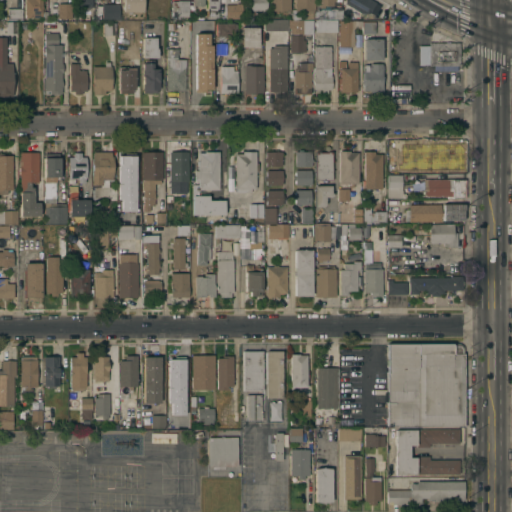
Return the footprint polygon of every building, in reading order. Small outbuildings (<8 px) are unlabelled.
[(24,0),(42,0),(42,17),(25,16),(25,14),(24,14),(24,0)] [(120,0),(121,12),(141,12),(141,0),(120,0)] [(188,0),(188,15),(179,15),(179,17),(176,17),(176,15),(170,15),(170,10),(171,10),(171,0),(188,0)] [(217,0),(217,17),(207,16),(207,0),(217,0)] [(242,1),(242,0),(266,0),(266,10),(250,10),(250,7),(248,7),(248,16),(243,16),(243,7),(244,7),(244,1),(242,1)] [(290,0),(290,10),(270,10),(270,0),(290,0)] [(314,0),(315,9),(304,10),(304,11),(299,11),(299,10),(296,10),(295,0),(314,0)] [(372,0),(380,5),(374,15),(369,12),(360,12),(345,2),(345,0),(372,0)] [(57,2),(71,2),(71,19),(57,19),(57,2)] [(101,4),(118,4),(118,19),(102,20),(101,4)] [(224,18),(224,6),(225,6),(225,4),(241,4),(242,18),(224,18)] [(6,19),(7,7),(22,8),(21,19),(6,19)] [(341,18),(317,18),(317,10),(320,10),(320,9),(327,9),(331,9),(331,8),(341,8),(341,18)] [(336,31),(324,31),(324,19),(337,19),(336,31)] [(203,21),(202,23),(208,23),(208,32),(202,31),(202,32),(190,32),(190,20),(203,21)] [(264,30),(264,20),(288,20),(288,30),(264,30)] [(312,20),(312,33),(291,33),(290,33),(290,28),(289,28),(288,20),(312,20)] [(339,46),(339,40),(337,40),(337,35),(339,35),(339,30),(337,30),(337,25),(339,25),(339,20),(361,20),(361,26),(354,26),(353,46),(339,46)] [(375,20),(375,33),(362,33),(362,20),(375,20)] [(6,33),(5,22),(17,21),(18,32),(6,33)] [(115,34),(103,34),(102,22),(115,22),(115,34)] [(233,23),(236,23),(237,29),(235,29),(235,35),(229,35),(229,37),(225,37),(225,35),(220,35),(220,28),(217,28),(217,22),(233,22),(233,23)] [(258,47),(242,47),(242,27),(258,27),(258,47)] [(43,32),(57,32),(57,44),(61,44),(61,63),(62,63),(62,72),(61,72),(61,79),(62,81),(62,85),(61,86),(61,93),(50,93),(50,90),(43,90),(43,32)] [(291,52),(291,51),(289,51),(290,34),(302,34),(302,39),(305,39),(305,51),(299,51),(299,53),(291,52)] [(0,36),(6,36),(6,62),(11,62),(12,92),(0,92),(0,36)] [(142,57),(142,36),(155,37),(155,47),(157,47),(157,57),(142,57)] [(363,38),(381,38),(381,47),(384,47),(384,51),(381,51),(381,59),(364,59),(363,38)] [(215,54),(215,42),(226,42),(225,54),(215,54)] [(459,42),(459,65),(457,65),(457,70),(433,70),(433,65),(428,65),(428,42),(459,42)] [(268,48),(271,48),(271,45),(287,45),(287,91),(268,91),(268,48)] [(314,89),(313,45),(331,45),(331,89),(326,89),(326,93),(317,93),(317,89),(314,89)] [(175,49),(175,47),(185,47),(185,89),(166,89),(166,49),(175,49)] [(142,89),(142,62),(146,62),(146,59),(153,59),(153,61),(154,61),(154,68),(158,68),(158,80),(159,80),(159,89),(157,89),(157,92),(144,92),(144,89),(142,89)] [(94,65),(104,65),(104,61),(110,61),(110,65),(111,65),(111,90),(104,90),(104,94),(94,94),(93,94),(93,90),(92,90),(92,65),(94,65)] [(357,92),(340,92),(340,67),(347,67),(347,61),(357,61),(357,92)] [(212,92),(198,92),(198,88),(194,88),(195,68),(197,68),(197,62),(210,62),(210,67),(212,67),(212,92)] [(310,93),(294,93),(294,70),(295,70),(295,67),(298,67),(298,62),(312,62),(312,68),(310,68),(310,93)] [(70,63),(78,63),(78,69),(86,69),(86,90),(81,90),(81,93),(74,93),(74,90),(70,90),(70,63)] [(363,90),(362,68),(364,68),(364,64),(368,64),(368,67),(369,67),(369,63),(382,63),(382,64),(383,64),(383,90),(363,90)] [(263,93),(244,93),(244,64),(250,64),(250,65),(263,65),(263,93)] [(134,88),(132,88),(132,92),(120,92),(120,88),(119,89),(119,66),(125,66),(125,69),(133,68),(134,88)] [(219,66),(239,66),(239,70),(237,70),(237,92),(219,92),(219,66)] [(387,140),(402,140),(402,158),(398,158),(398,160),(388,160),(388,158),(387,158),(387,140)] [(465,141),(465,172),(439,173),(439,154),(434,154),(434,146),(437,146),(437,141),(465,141)] [(117,150),(137,150),(137,179),(135,179),(135,194),(126,194),(125,207),(117,207),(117,150)] [(218,189),(199,189),(199,191),(192,191),(192,178),(194,178),(194,169),(197,169),(198,152),(204,152),(204,150),(219,150),(218,189)] [(311,151),(311,158),(312,158),(312,161),(311,161),(311,165),(295,165),(295,150),(311,151)] [(339,150),(349,150),(349,151),(358,151),(357,182),(353,182),(353,186),(348,186),(348,183),(338,183),(339,150)] [(381,188),(369,189),(369,190),(364,190),(364,189),(363,150),(374,150),(374,153),(381,153),(381,188)] [(39,151),(39,182),(32,182),(32,203),(38,203),(38,216),(19,216),(19,175),(18,175),(18,164),(19,164),(19,151),(39,151)] [(68,156),(73,156),(73,151),(81,151),(81,156),(85,156),(84,182),(78,182),(78,178),(74,178),(74,182),(68,182),(68,156)] [(92,155),(93,155),(93,151),(111,151),(111,155),(112,155),(112,179),(108,179),(108,186),(110,186),(110,196),(100,197),(100,207),(93,207),(93,186),(100,186),(100,184),(92,184),(92,155)] [(141,151),(162,151),(162,179),(160,179),(160,183),(154,183),(154,205),(149,205),(149,210),(143,210),(143,200),(141,200),(141,191),(143,191),(143,189),(142,189),(141,151)] [(169,151),(188,151),(187,180),(169,180),(169,151)] [(235,153),(242,153),(242,151),(255,151),(255,162),(259,162),(259,171),(255,171),(255,188),(250,188),(250,191),(236,191),(236,188),(235,188),(235,153)] [(281,151),(281,166),(266,166),(266,161),(264,161),(264,158),(265,158),(265,151),(281,151)] [(315,151),(332,151),(331,180),(315,180),(315,151)] [(0,152),(1,152),(1,154),(12,154),(12,189),(7,189),(7,193),(0,193),(0,152)] [(44,157),(59,157),(59,176),(55,176),(55,202),(44,202),(44,157)] [(282,169),(282,171),(282,174),(282,175),(283,175),(283,178),(281,178),(281,179),(282,179),(282,182),(281,182),(281,184),(266,184),(266,169),(282,169)] [(295,184),(295,182),(294,182),(294,179),(292,179),(292,175),(295,175),(295,174),(294,174),(294,171),(295,171),(295,169),(310,169),(310,173),(312,173),(312,176),(310,176),(310,184),(295,184)] [(386,174),(401,174),(401,189),(386,189),(386,174)] [(447,197),(447,195),(437,195),(437,196),(426,196),(426,195),(423,195),(423,178),(451,178),(451,179),(465,179),(465,197),(463,197),(447,197)] [(314,206),(314,184),(330,185),(330,192),(332,192),(332,196),(325,196),(325,203),(322,206),(314,206)] [(337,188),(349,188),(349,193),(352,193),(352,200),(338,200),(337,188)] [(281,189),(282,191),(283,191),(283,194),(282,194),(282,204),(266,204),(266,189),(281,189)] [(295,204),(295,201),(293,201),(293,199),(295,198),(292,198),(292,194),(295,194),(295,193),(293,193),(293,191),(295,191),(295,189),(310,189),(310,204),(295,204)] [(192,214),(192,194),(208,195),(208,199),(224,199),(224,214),(192,214)] [(70,215),(69,199),(89,198),(89,215),(70,215)] [(44,223),(44,206),(48,206),(48,203),(65,203),(65,205),(66,205),(66,223),(44,223)] [(248,217),(248,204),(261,203),(262,207),(263,207),(263,217),(248,217)] [(463,219),(443,220),(442,204),(463,203),(463,219)] [(408,221),(408,220),(404,220),(404,208),(408,208),(408,204),(440,204),(440,209),(442,209),(442,217),(440,217),(440,221),(408,221)] [(301,206),(312,206),(312,223),(301,223),(301,206)] [(275,223),(263,223),(263,217),(263,207),(276,207),(276,224),(275,224),(275,223)] [(17,223),(4,224),(3,210),(17,209),(17,223)] [(353,222),(353,209),(361,209),(361,222),(353,222)] [(374,210),(385,210),(385,222),(374,222),(374,210)] [(155,212),(164,212),(164,222),(155,223),(155,212)] [(109,225),(109,224),(107,224),(107,215),(115,215),(115,225),(109,225)] [(313,222),(328,222),(328,225),(329,225),(329,241),(313,241),(313,222)] [(428,223),(452,223),(452,232),(456,232),(456,246),(446,246),(446,242),(431,242),(428,240),(428,223)] [(176,225),(189,224),(189,234),(178,234),(178,233),(177,233),(176,225)] [(215,225),(238,224),(239,236),(219,236),(219,246),(214,246),(215,225)] [(276,224),(276,225),(286,225),(286,237),(276,237),(276,238),(266,238),(266,225),(275,225),(275,224),(276,224)] [(0,225),(8,225),(8,236),(0,236),(0,225)] [(117,225),(140,225),(140,238),(133,238),(133,236),(132,236),(132,237),(117,237),(117,225)] [(347,227),(360,226),(360,238),(348,239),(347,227)] [(107,228),(107,247),(94,247),(94,237),(91,237),(91,230),(93,230),(93,228),(107,228)] [(238,229),(237,257),(259,258),(260,229),(238,229)] [(197,247),(198,232),(210,232),(209,259),(206,259),(206,264),(196,264),(197,247)] [(387,246),(387,234),(400,234),(400,246),(387,246)] [(183,255),(186,255),(186,260),(184,260),(184,262),(186,262),(186,266),(184,266),(184,268),(171,268),(171,260),(172,260),(172,248),(171,248),(171,240),(172,240),(172,237),(183,237),(183,239),(186,239),(186,243),(183,243),(183,253),(183,255)] [(146,254),(141,254),(141,249),(143,249),(143,244),(146,244),(146,242),(157,242),(158,248),(159,248),(159,252),(157,252),(158,263),(159,263),(159,267),(158,267),(158,273),(147,273),(147,271),(144,271),(144,267),(146,267),(146,254)] [(13,265),(6,265),(6,267),(2,267),(2,265),(0,265),(0,251),(1,251),(1,248),(6,248),(6,247),(11,247),(11,251),(13,251),(13,265)] [(328,247),(328,252),(330,252),(330,254),(328,254),(328,259),(316,259),(316,247),(328,247)] [(294,295),(294,249),(311,249),(311,295),(294,295)] [(216,259),(217,259),(217,250),(232,250),(231,259),(233,259),(233,292),(230,292),(230,296),(219,296),(219,292),(216,292),(216,288),(217,288),(217,283),(216,283),(216,259)] [(118,263),(119,263),(119,253),(136,253),(136,263),(137,263),(137,296),(118,296),(118,263)] [(57,256),(57,269),(61,269),(61,292),(56,292),(56,295),(50,295),(50,292),(45,292),(45,256),(57,256)] [(339,269),(343,269),(343,262),(352,263),(352,260),(360,260),(360,267),(358,267),(358,269),(356,269),(356,290),(347,290),(347,294),(339,294),(339,269)] [(41,296),(24,296),(24,262),(40,262),(41,296)] [(244,264),(252,264),(252,271),(261,271),(261,295),(250,295),(250,291),(245,291),(244,264)] [(88,295),(69,296),(69,268),(72,268),(72,266),(79,266),(79,268),(88,268),(88,295)] [(264,266),(286,266),(286,292),(278,292),(278,296),(264,296),(264,266)] [(314,268),(334,268),(335,296),(314,296),(314,268)] [(363,295),(363,268),(381,268),(382,295),(363,295)] [(112,295),(94,296),(93,272),(101,272),(101,269),(111,269),(112,295)] [(170,283),(169,277),(170,277),(170,272),(188,272),(188,296),(171,296),(170,283)] [(195,275),(201,275),(201,276),(204,276),(204,273),(213,273),(213,284),(214,284),(214,296),(208,296),(208,294),(205,294),(205,296),(195,296),(195,275)] [(462,275),(462,280),(463,280),(463,284),(462,284),(462,289),(459,289),(459,290),(456,290),(456,289),(443,289),(443,293),(438,293),(438,295),(430,295),(430,293),(426,293),(426,289),(418,289),(418,293),(417,293),(417,294),(409,294),(409,293),(408,293),(408,276),(450,276),(450,275),(462,275)] [(148,292),(148,297),(144,297),(144,292),(143,292),(143,286),(141,286),(141,281),(142,281),(142,277),(157,277),(157,280),(160,280),(160,292),(148,292)] [(13,297),(7,297),(7,299),(2,299),(2,297),(0,297),(0,278),(6,278),(6,282),(13,283),(13,297)] [(387,293),(387,279),(392,279),(392,281),(407,281),(407,293),(387,293)] [(387,365),(384,365),(384,359),(387,359),(387,344),(452,344),(452,345),(460,345),(460,344),(461,344),(463,346),(463,348),(463,426),(387,426),(387,425),(374,425),(374,417),(387,417),(387,365)] [(243,350),(262,350),(262,389),(243,389),(243,350)] [(266,397),(266,350),(282,350),(282,397),(266,397)] [(85,386),(83,386),(83,389),(70,389),(70,386),(69,386),(69,356),(75,356),(75,352),(81,352),(81,356),(85,356),(85,386)] [(290,353),(299,353),(299,354),(306,354),(306,386),(290,386),(290,353)] [(166,359),(169,359),(169,354),(182,354),(182,360),(185,360),(185,386),(177,386),(177,390),(175,390),(175,395),(167,395),(167,386),(166,386),(166,359)] [(191,354),(214,354),(214,389),(191,389),(191,354)] [(36,385),(31,385),(31,392),(21,392),(21,389),(20,389),(20,386),(19,359),(21,359),(21,356),(35,355),(35,359),(36,359),(36,385)] [(107,380),(90,380),(91,355),(107,356),(107,380)] [(118,360),(124,360),(124,355),(136,355),(136,386),(118,386),(118,360)] [(143,359),(144,359),(144,355),(155,355),(155,359),(160,359),(161,381),(154,381),(154,385),(143,385),(143,359)] [(216,357),(224,357),(224,355),(232,355),(232,385),(227,385),(227,389),(217,389),(216,357)] [(58,385),(54,385),(54,387),(47,387),(47,385),(43,385),(43,356),(58,356),(58,385)] [(13,404),(0,404),(0,371),(1,371),(1,360),(15,360),(15,375),(13,375),(13,404)] [(316,366),(336,367),(337,367),(337,407),(336,407),(316,407),(316,366)] [(108,414),(107,414),(107,418),(101,418),(101,414),(94,414),(94,397),(97,397),(97,393),(108,393),(108,414)] [(246,394),(261,394),(261,419),(246,419),(246,394)] [(189,406),(189,413),(178,413),(178,409),(177,409),(177,397),(189,396),(194,396),(194,406),(189,406)] [(91,409),(80,409),(80,397),(91,397),(91,409)] [(283,420),(282,402),(267,402),(268,421),(283,420)] [(203,407),(203,405),(207,405),(207,408),(213,408),(213,420),(212,420),(212,423),(203,423),(203,419),(197,419),(197,407),(203,407)] [(41,424),(41,428),(32,428),(32,424),(30,424),(30,409),(41,409),(41,424)] [(12,428),(0,428),(0,410),(12,410),(12,428)] [(314,428),(314,427),(313,427),(313,415),(326,415),(326,422),(337,422),(337,428),(314,428)] [(301,440),(289,441),(289,429),(301,428),(301,440)] [(337,440),(337,442),(330,443),(330,439),(314,440),(314,428),(337,428),(337,440)] [(360,428),(360,440),(337,440),(337,428),(360,428)] [(458,428),(458,443),(429,443),(429,446),(415,446),(415,444),(409,444),(409,456),(415,456),(415,455),(429,455),(429,459),(458,459),(458,474),(415,473),(405,473),(405,474),(399,474),(399,473),(395,473),(395,429),(415,429),(415,428),(458,428)] [(282,470),(267,470),(267,433),(281,433),(282,470)] [(364,445),(364,433),(373,433),(373,435),(384,435),(384,446),(364,445)] [(236,436),(237,465),(207,466),(207,437),(236,436)] [(309,475),(303,475),(303,478),(297,478),(297,475),(289,475),(290,449),(309,449),(309,475)] [(360,498),(343,498),(343,455),(360,455),(360,498)] [(380,500),(376,500),(376,503),(368,503),(368,500),(364,500),(363,477),(365,477),(364,458),(373,457),(373,471),(371,471),(371,476),(380,476),(380,500)] [(331,468),(331,501),(322,502),(315,501),(315,468),(322,467),(331,468)] [(463,480),(463,500),(461,500),(461,501),(458,501),(458,500),(453,500),(453,497),(446,497),(446,499),(440,499),(440,501),(432,501),(432,500),(427,500),(427,497),(420,497),(420,503),(418,503),(418,504),(412,504),(412,503),(410,503),(410,504),(387,504),(387,489),(410,489),(410,483),(416,483),(416,480),(463,480)]
